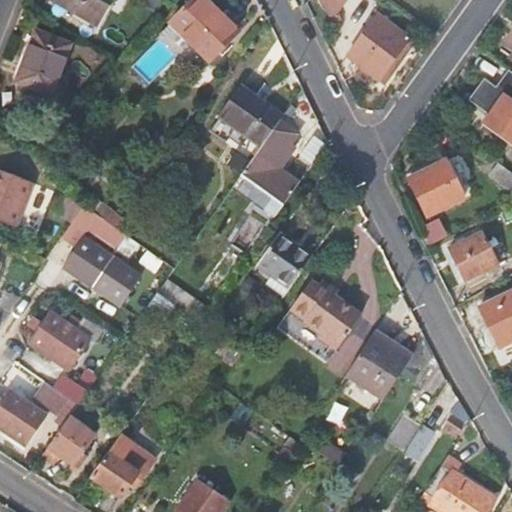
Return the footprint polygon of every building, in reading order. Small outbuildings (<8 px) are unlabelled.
[(110,0),(52,0),(50,5),(94,30),(110,0)] [(237,32),(203,0),(194,0),(170,26),(208,62),(237,32)] [(316,0),(321,7),(332,16),(343,2),(340,0),(316,0)] [(375,17),(366,30),(345,58),(382,86),(403,56),(398,53),(407,40),(375,17)] [(71,45),(35,32),(15,83),(51,96),(71,45)] [(161,37),(134,65),(151,82),(178,54),(161,37)] [(465,102),(487,118),(481,127),(511,149),(511,75),(508,72),(494,90),(481,80),(465,102)] [(238,88),(218,118),(261,148),(278,123),(281,118),(238,88)] [(261,148),(240,178),(282,207),(298,185),(278,171),(290,154),(285,150),(295,135),(278,123),(261,148)] [(426,215),(469,194),(463,184),(462,185),(457,175),(453,177),(444,160),(407,179),(426,215)] [(489,177),(511,194),(511,175),(498,165),(489,177)] [(32,184),(0,172),(0,222),(16,229),(32,184)] [(74,221),(84,207),(69,191),(60,216),(74,221)] [(267,229),(245,260),(288,291),(310,260),(267,229)] [(496,265),(480,233),(448,249),(464,281),(496,265)] [(80,241),(63,268),(73,275),(92,288),(110,260),(80,241)] [(110,260),(92,288),(121,307),(138,279),(110,260)] [(317,277),(312,274),(292,303),(306,313),(306,314),(323,327),(321,330),(339,342),(366,304),(333,281),(336,275),(324,267),(317,277)] [(511,291),(478,309),(499,348),(511,341),(511,291)] [(174,305),(200,323),(208,311),(183,293),(174,305)] [(38,332),(30,345),(67,371),(87,340),(50,315),(44,324),(38,332)] [(33,317),(28,325),(38,332),(44,324),(33,317)] [(372,336),(345,377),(383,401),(410,360),(372,336)] [(227,343),(217,356),(234,367),(243,354),(227,343)] [(52,390),(77,408),(87,393),(62,376),(52,390)] [(46,417),(8,392),(0,403),(0,430),(26,447),(46,417)] [(405,417),(388,443),(403,453),(420,426),(405,417)] [(456,436),(467,420),(462,417),(459,422),(452,417),(444,429),(456,436)] [(69,418),(40,460),(52,468),(57,462),(78,475),(87,461),(80,456),(94,435),(69,418)] [(290,438),(301,445),(302,443),(291,436),(290,438)] [(119,437),(90,477),(121,498),(130,485),(135,488),(154,461),(119,437)] [(290,438),(275,461),(286,468),(301,445),(290,438)] [(420,499),(440,511),(484,511),(493,499),(442,465),(420,499)] [(221,511),(227,504),(216,496),(219,492),(214,488),(211,493),(196,482),(177,511),(221,511)]
